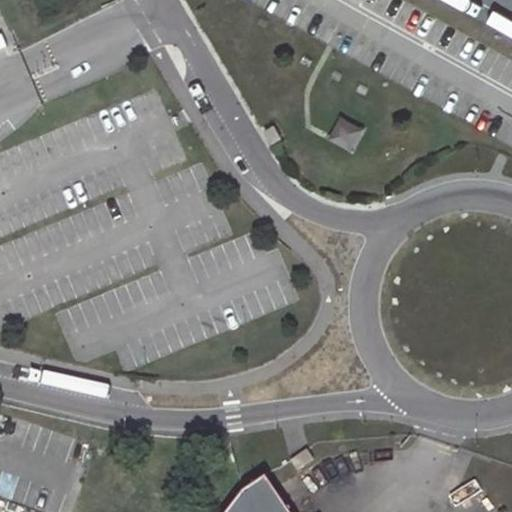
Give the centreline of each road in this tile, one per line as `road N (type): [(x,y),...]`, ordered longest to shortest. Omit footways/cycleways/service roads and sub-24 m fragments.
road 1 (unclassified): [(0,387),(160,419),(235,417),(407,392)]
road 2 (unclassified): [(398,227),(314,212),(276,182),(164,0)]
road 3 (unknown): [(343,0),(511,89)]
road 4 (unclassified): [(398,227),(378,255),(365,312),(384,368),(407,392)]
road 5 (unclassified): [(511,202),(457,197),(398,227)]
